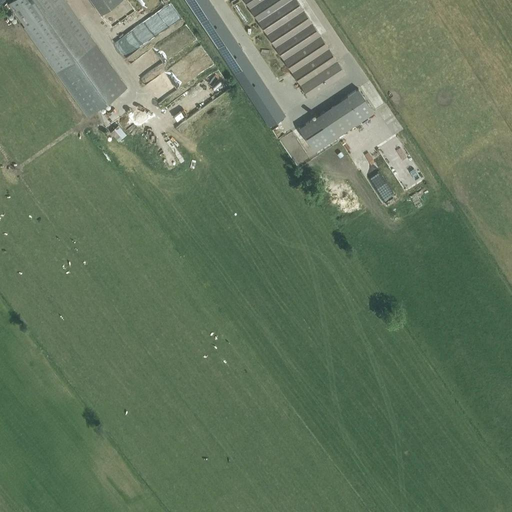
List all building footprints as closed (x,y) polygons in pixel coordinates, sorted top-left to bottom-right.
[(15,0),(10,4),(57,71),(56,72),(87,116),(128,87),(96,43),(65,0),(15,0)] [(118,0),(92,0),(101,13),(118,0)] [(209,0),(185,0),(269,125),(285,115),(209,0)] [(346,74),(296,0),(244,0),(309,98),(346,74)] [(369,82),(361,87),(375,110),(383,105),(369,82)] [(374,112),(360,88),(346,98),(362,121),(374,112)] [(346,98),(320,114),(336,137),(362,121),(346,98)] [(128,115),(130,124),(136,122),(133,113),(128,115)] [(314,152),(336,137),(320,114),(298,129),(314,152)] [(116,141),(125,134),(117,125),(109,131),(116,141)]
